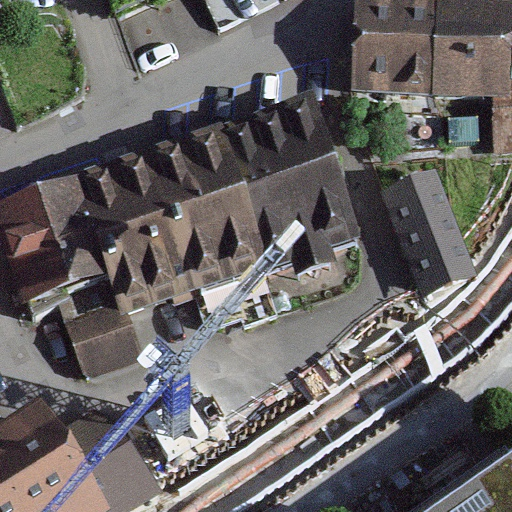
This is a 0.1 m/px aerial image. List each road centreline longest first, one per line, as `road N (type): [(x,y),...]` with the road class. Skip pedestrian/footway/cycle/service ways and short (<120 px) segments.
road 1 (residential): [(350,0),(131,121),(0,181)]
road 2 (residential): [(511,354),(291,511)]
